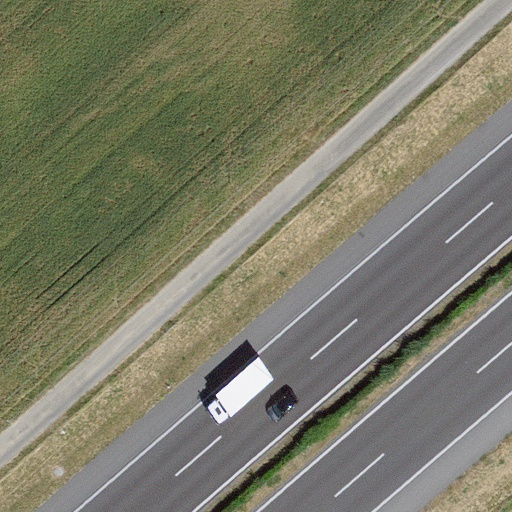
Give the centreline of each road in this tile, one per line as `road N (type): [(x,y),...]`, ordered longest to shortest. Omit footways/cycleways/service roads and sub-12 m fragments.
road 1 (track): [(0,453),(509,0)]
road 2 (motorway): [(511,185),(133,511)]
road 3 (motorway): [(318,511),(511,345)]
